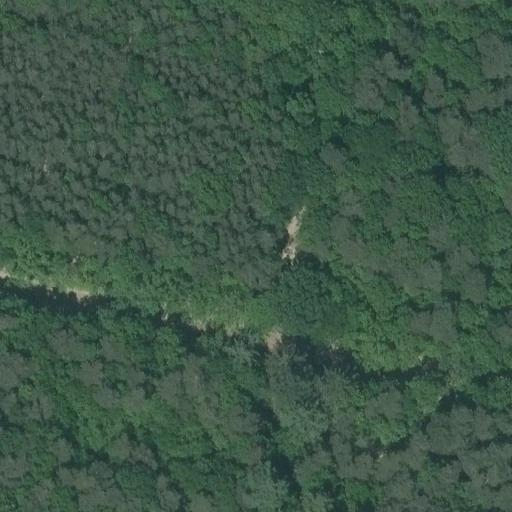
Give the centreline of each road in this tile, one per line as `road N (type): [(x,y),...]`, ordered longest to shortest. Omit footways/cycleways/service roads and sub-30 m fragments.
road 1 (track): [(0,288),(511,392)]
road 2 (track): [(304,511),(269,348),(316,0)]
road 3 (track): [(224,0),(511,106)]
